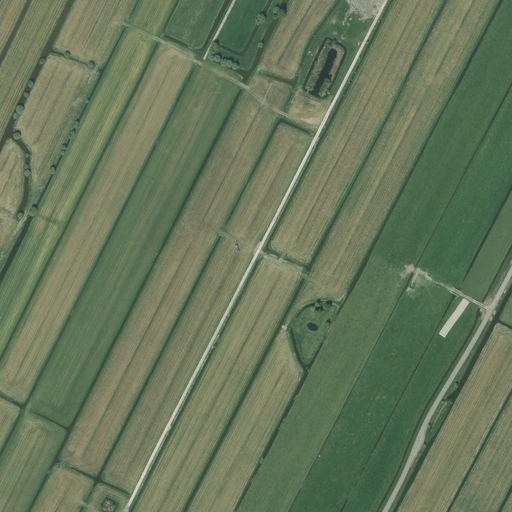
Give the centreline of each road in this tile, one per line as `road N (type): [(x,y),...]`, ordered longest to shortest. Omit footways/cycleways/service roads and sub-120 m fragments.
road 1 (track): [(133,499),(391,0)]
road 2 (unclassified): [(386,511),(511,268)]
